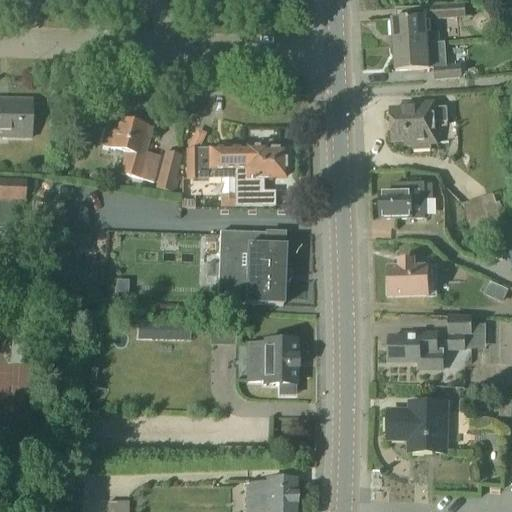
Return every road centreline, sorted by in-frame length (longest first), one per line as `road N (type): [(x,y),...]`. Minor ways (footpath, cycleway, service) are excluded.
road 1 (secondary): [(341,511),(345,352),(335,54)]
road 2 (residential): [(0,47),(335,54)]
